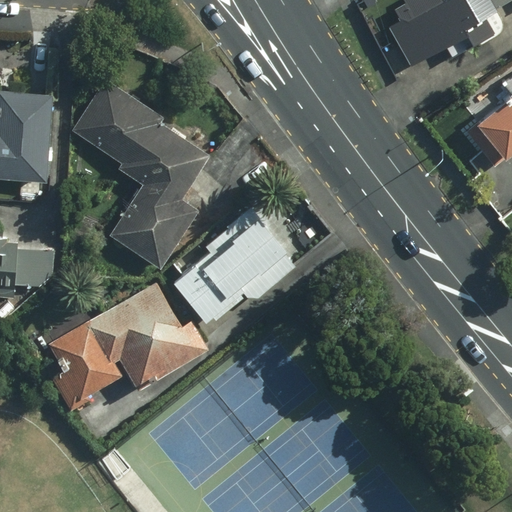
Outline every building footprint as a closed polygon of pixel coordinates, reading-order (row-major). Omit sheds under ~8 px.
[(434,0),(393,24),(414,61),(470,29),(466,22),(504,0),(434,0)] [(173,115),(106,75),(74,130),(123,159),(119,164),(142,178),(110,232),(170,267),(204,209),(186,198),(212,154),(166,127),(173,115)] [(0,174),(53,178),(59,96),(14,93),(13,109),(0,108),(0,174)] [(511,93),(467,128),(495,163),(511,150),(511,93)] [(294,244),(256,204),(177,279),(214,318),(294,244)] [(0,283),(51,285),(53,214),(12,213),(12,235),(0,234),(0,283)] [(189,322),(158,274),(53,343),(66,363),(50,373),(71,405),(129,367),(143,390),(215,343),(198,316),(189,322)]
